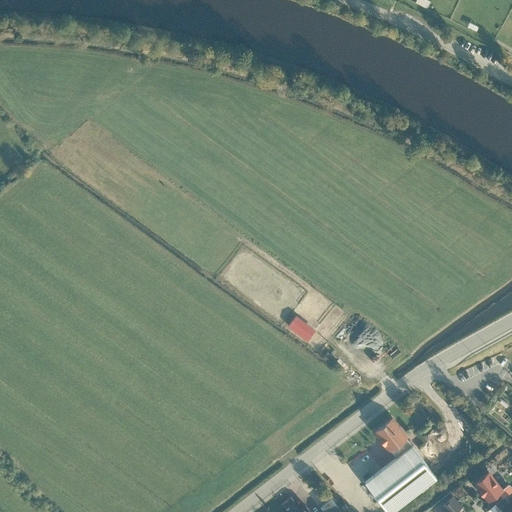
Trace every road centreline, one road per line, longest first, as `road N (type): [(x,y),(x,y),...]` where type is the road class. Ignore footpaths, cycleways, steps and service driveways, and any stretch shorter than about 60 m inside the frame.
road 1 (residential): [(511,319),(408,376),(235,511)]
road 2 (track): [(511,81),(352,0)]
